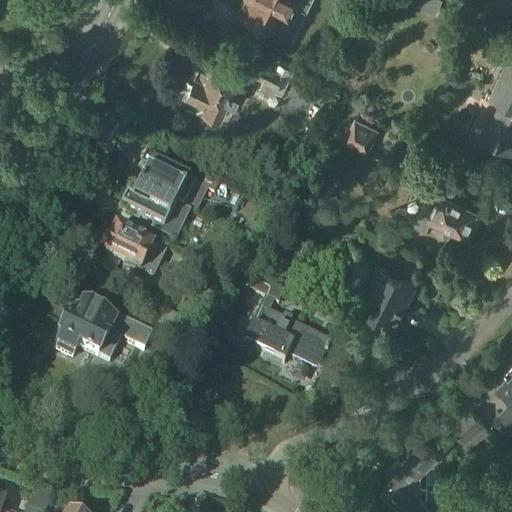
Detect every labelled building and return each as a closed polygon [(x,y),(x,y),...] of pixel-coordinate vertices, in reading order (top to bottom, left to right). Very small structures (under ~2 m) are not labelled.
[(243,0),(238,11),(292,37),(310,0),(243,0)] [(476,128),(486,133),(483,139),(511,152),(511,149),(511,54),(510,53),(489,96),(490,97),(476,128)] [(247,76),(274,90),(285,69),(257,55),(247,76)] [(202,107),(219,115),(219,114),(227,118),(233,105),(231,104),(246,73),(211,56),(208,62),(200,59),(194,71),(193,71),(184,89),(185,90),(182,96),(185,103),(197,108),(202,107)] [(380,129),(355,117),(343,142),(368,154),(380,129)] [(139,189),(176,208),(195,217),(207,192),(145,161),(140,172),(146,175),(139,189)] [(414,224),(427,230),(432,219),(465,235),(476,212),(452,200),(458,189),(437,179),(432,190),(431,189),(414,224)] [(132,203),(126,200),(120,211),(163,233),(176,208),(139,189),(132,203)] [(120,267),(140,277),(140,276),(153,282),(166,254),(153,249),(115,230),(110,240),(108,240),(100,256),(106,259),(100,270),(114,277),(120,267)] [(357,304),(395,323),(415,284),(376,265),(357,304)] [(287,359),(302,366),(305,360),(320,367),(325,356),(326,356),(328,353),(327,352),(330,344),(290,325),(292,321),(283,317),(281,321),(269,315),(274,305),(278,306),(283,295),(245,277),(240,288),(264,300),(251,327),(242,346),(283,366),(287,359)] [(119,315),(113,326),(82,310),(77,319),(71,316),(67,324),(66,323),(58,340),(60,341),(55,352),(72,360),(77,350),(98,360),(109,365),(120,342),(144,354),(154,332),(119,315)] [(159,326),(189,340),(195,328),(164,314),(159,326)] [(511,401),(501,413),(505,417),(498,425),(507,434),(511,428),(511,369),(500,382),(511,394),(511,401)] [(471,408),(450,424),(470,449),(491,433),(471,408)] [(387,467),(389,470),(389,483),(429,484),(429,471),(443,458),(424,438),(403,458),(400,454),(387,467)] [(401,511),(438,511),(442,508),(429,494),(429,484),(389,483),(389,494),(386,496),(401,511)]
